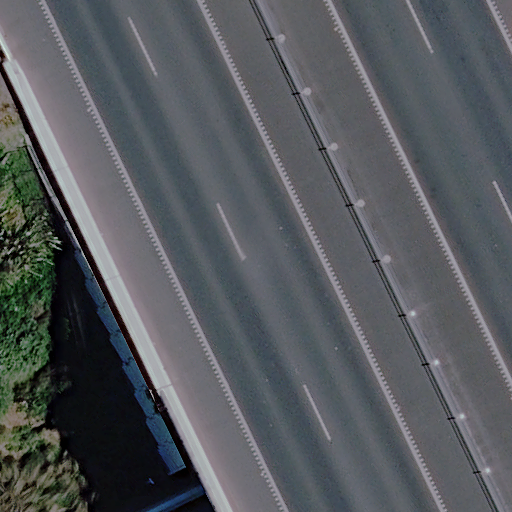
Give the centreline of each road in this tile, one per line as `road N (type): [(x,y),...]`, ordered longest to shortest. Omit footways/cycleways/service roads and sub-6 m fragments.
road 1 (motorway): [(381,511),(131,0)]
road 2 (motorway): [(413,0),(511,196)]
